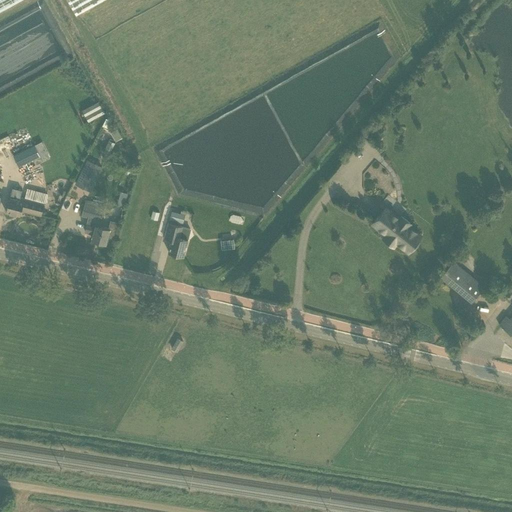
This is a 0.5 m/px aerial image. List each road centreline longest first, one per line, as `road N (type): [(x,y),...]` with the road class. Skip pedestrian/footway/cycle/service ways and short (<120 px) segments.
road 1 (tertiary): [(511,380),(0,253)]
road 2 (unclassified): [(189,511),(0,482)]
